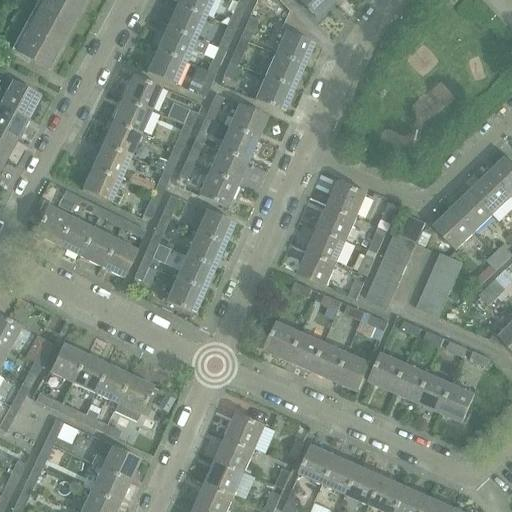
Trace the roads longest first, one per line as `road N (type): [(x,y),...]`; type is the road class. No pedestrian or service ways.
road 1 (residential): [(511,440),(480,471),(457,475),(214,366)]
road 2 (residential): [(128,0),(0,242)]
road 3 (residential): [(306,156),(422,200),(511,118)]
road 4 (residential): [(214,366),(0,258)]
road 5 (residential): [(214,366),(306,156)]
road 6 (residential): [(306,156),(347,63),(388,0)]
road 7 (residential): [(149,511),(214,366)]
